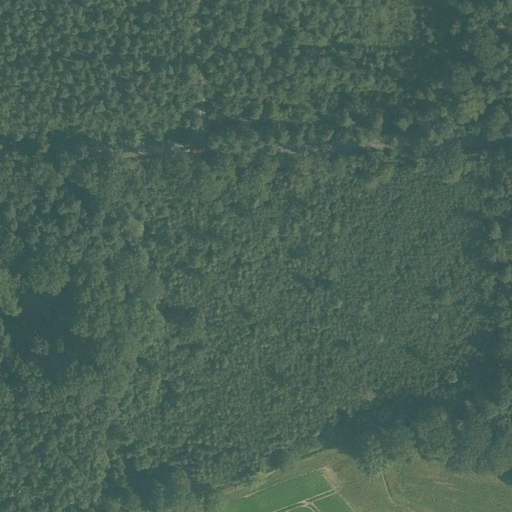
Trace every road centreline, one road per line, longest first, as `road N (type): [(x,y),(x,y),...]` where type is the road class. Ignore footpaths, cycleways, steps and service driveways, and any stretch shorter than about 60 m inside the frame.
road 1 (track): [(0,145),(511,132)]
road 2 (track): [(197,0),(191,139)]
